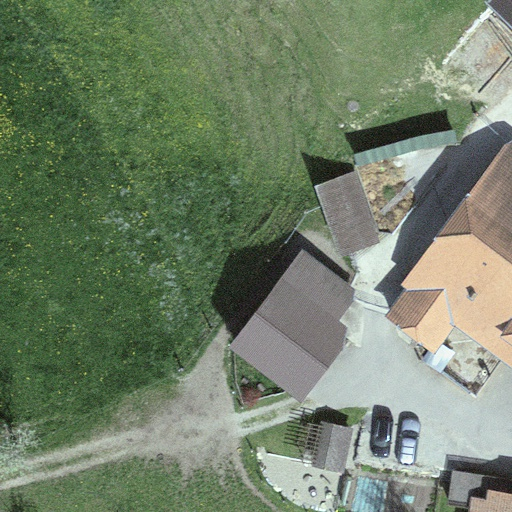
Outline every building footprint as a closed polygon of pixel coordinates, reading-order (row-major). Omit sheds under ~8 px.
[(511,155),(392,316),(431,345),(469,295),(511,327),(511,155)] [(343,243),(374,233),(353,174),(322,184),(343,243)] [(277,284),(235,339),(298,388),(341,333),(326,321),(346,293),(302,259),(279,285),(277,284)] [(316,463),(341,469),(350,430),(324,425),(316,463)] [(511,511),(505,510),(510,480),(453,471),(448,502),(476,507),(474,511),(511,511)]
